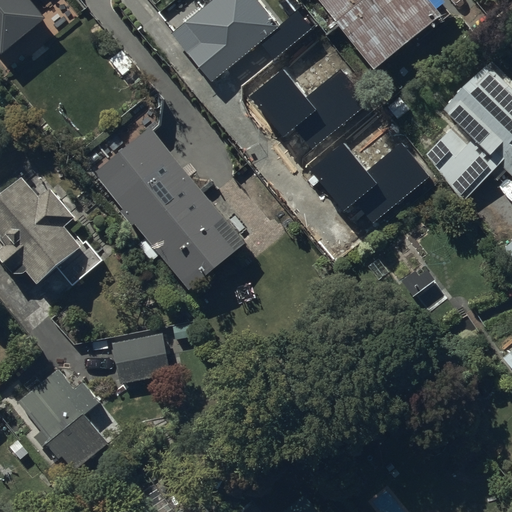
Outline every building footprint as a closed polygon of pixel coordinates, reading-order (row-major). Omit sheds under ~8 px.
[(0,0),(0,59),(3,63),(47,26),(30,5),(36,0),(0,0)] [(269,0),(201,0),(173,24),(213,72),(282,15),(269,0)] [(321,0),(377,62),(441,8),(432,0),(321,0)] [(511,83),(492,64),(451,105),(466,119),(429,156),(463,205),(503,164),(511,172),(511,83)] [(153,114),(98,162),(125,194),(122,198),(134,212),(138,208),(194,272),(248,224),(153,114)] [(0,188),(0,236),(5,241),(0,246),(0,252),(16,268),(29,265),(43,279),(60,263),(75,280),(102,255),(86,238),(84,240),(66,222),(76,213),(51,186),(42,194),(20,170),(0,188)] [(165,324),(113,334),(122,375),(173,365),(165,324)] [(61,370),(21,402),(51,436),(47,440),(61,456),(65,452),(79,468),(110,441),(89,409),(100,400),(84,380),(75,387),(61,370)] [(350,511),(348,509),(344,511),(325,511),(326,511),(305,485),(270,511),(350,511)] [(206,511),(186,487),(154,511),(206,511)]
